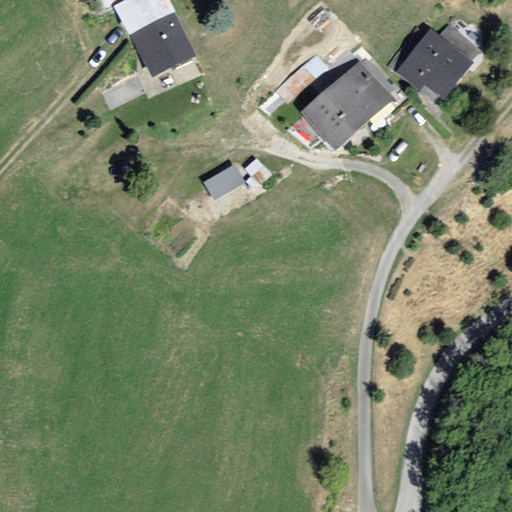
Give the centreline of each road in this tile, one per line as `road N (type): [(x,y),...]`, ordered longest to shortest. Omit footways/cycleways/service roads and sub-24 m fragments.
road 1 (track): [(0,296),(33,234),(137,157),(234,144),(278,150),(382,172),(420,212)]
road 2 (track): [(369,511),(362,368),(392,254),(511,106)]
road 3 (unclassified): [(410,511),(430,393),(455,348),(511,306)]
road 4 (track): [(114,45),(0,174)]
